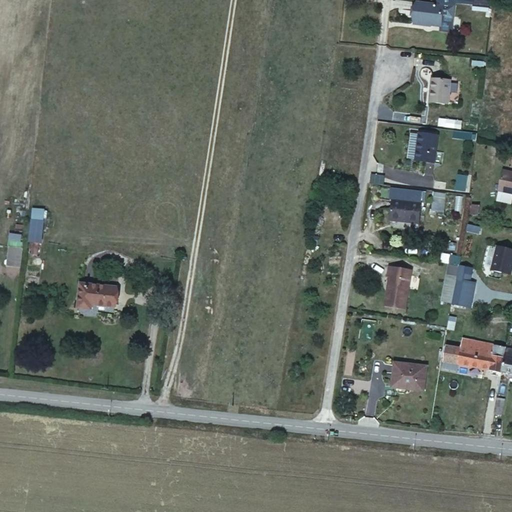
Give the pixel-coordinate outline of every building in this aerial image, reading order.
[(487,3),(472,2),(471,9),(486,10),(487,3)] [(444,5),(418,3),(415,22),(442,24),(444,5)] [(452,77),(434,75),(432,99),(449,101),(452,77)] [(436,135),(418,133),(414,158),(433,161),(436,135)] [(511,171),(502,170),(498,190),(511,193),(511,171)] [(371,175),(370,184),(384,185),(384,176),(371,175)] [(455,190),(465,192),(468,177),(458,175),(455,190)] [(437,190),(416,187),(416,194),(431,195),(430,201),(436,201),(437,190)] [(422,201),(393,197),(391,218),(420,221),(422,201)] [(43,245),(45,210),(31,209),(29,244),(43,245)] [(479,234),(480,228),(468,226),(467,232),(479,234)] [(511,249),(493,245),(488,270),(509,274),(511,257),(511,249)] [(24,254),(9,252),(8,261),(23,263),(24,254)] [(471,267),(458,265),(451,303),(464,306),(471,267)] [(416,271),(394,267),(392,276),(394,276),(393,286),(394,286),(393,289),(392,289),(390,306),(410,309),(416,271)] [(451,303),(455,282),(445,280),(441,302),(451,303)] [(117,296),(77,292),(74,317),(91,319),(91,314),(115,316),(117,296)] [(464,367),(500,374),(500,371),(504,347),(461,337),(459,346),(449,344),(445,363),(447,363),(464,367)] [(511,348),(504,347),(500,371),(511,373),(511,358),(509,358),(510,349),(511,348)] [(464,367),(447,363),(446,371),(463,374),(464,367)] [(426,368),(396,365),(395,386),(424,388),(426,368)] [(503,400),(496,398),(494,414),(501,415),(503,400)]
